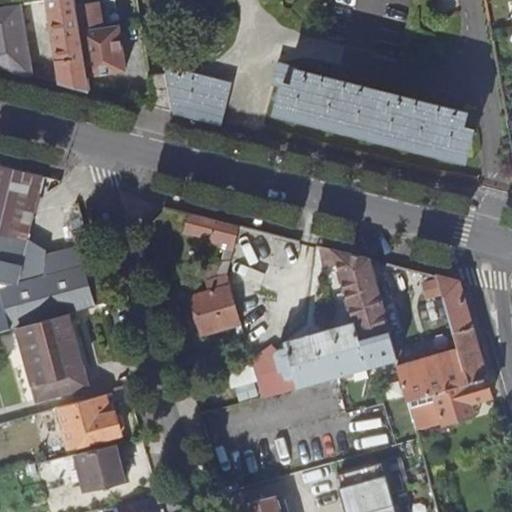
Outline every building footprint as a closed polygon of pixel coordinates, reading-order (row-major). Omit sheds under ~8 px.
[(89,91),(87,77),(75,0),(54,0),(50,1),(49,1),(62,85),(89,91)] [(85,0),(75,0),(87,77),(127,71),(120,27),(100,30),(95,3),(86,4),(85,0)] [(21,5),(0,8),(0,69),(32,77),(21,5)] [(284,86),(277,112),(465,159),(466,157),(472,132),(462,129),(466,114),(280,67),(276,84),(284,86)] [(210,106),(223,109),(229,88),(165,71),(171,112),(207,121),(210,106)] [(207,121),(220,124),(220,122),(223,109),(210,106),(207,121)] [(0,166),(0,280),(0,281),(0,334),(19,329),(8,288),(17,286),(44,177),(0,166)] [(292,239),(263,232),(274,270),(299,263),(292,239)] [(335,250),(324,247),(327,260),(329,270),(340,267),(337,257),(335,250)] [(300,388),(397,361),(399,360),(371,259),(335,250),(337,257),(340,267),(355,322),(286,342),(288,348),(278,350),(277,355),(281,372),(282,373),(284,372),(287,381),(297,378),(300,388)] [(209,284),(231,282),(230,264),(208,266),(209,284)] [(69,315),(82,312),(71,269),(17,286),(8,288),(19,329),(69,315)] [(454,333),(474,327),(461,282),(440,277),(454,333)] [(204,336),(243,324),(232,286),(193,298),(204,336)] [(69,315),(19,329),(39,401),(82,389),(78,373),(85,371),(69,315)] [(488,379),(474,327),(454,333),(459,349),(468,385),(488,379)] [(437,393),(468,385),(459,349),(398,366),(409,401),(410,401),(422,398),(437,393)] [(468,385),(437,393),(446,425),(475,415),(471,403),(493,396),(488,379),(468,385)] [(106,398),(60,410),(71,449),(123,434),(127,427),(124,418),(116,413),(115,408),(109,410),(106,398)] [(429,421),(422,398),(410,401),(417,425),(429,421)] [(283,511),(280,502),(296,497),(299,511),(314,511),(327,509),(327,511),(440,511),(421,439),(408,443),(413,461),(381,470),(379,471),(243,511),(283,511)] [(120,445),(77,456),(86,492),(129,481),(120,445)] [(299,511),(296,497),(280,502),(283,511),(299,511)]
